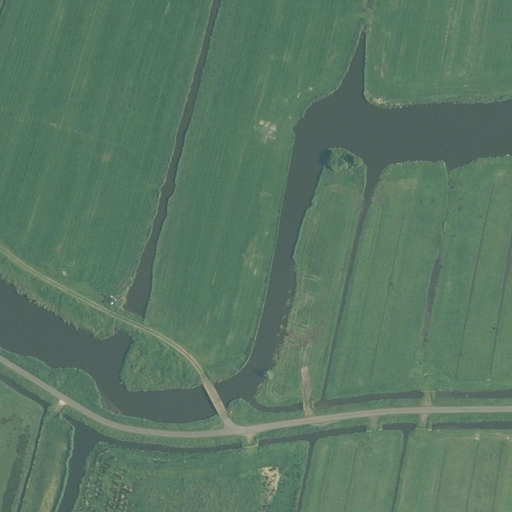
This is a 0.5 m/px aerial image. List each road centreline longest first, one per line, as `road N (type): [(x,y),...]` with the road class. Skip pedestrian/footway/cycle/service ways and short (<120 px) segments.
road 1 (track): [(0,245),(57,287),(179,349),(199,367),(236,432)]
road 2 (track): [(511,27),(350,12),(272,114)]
